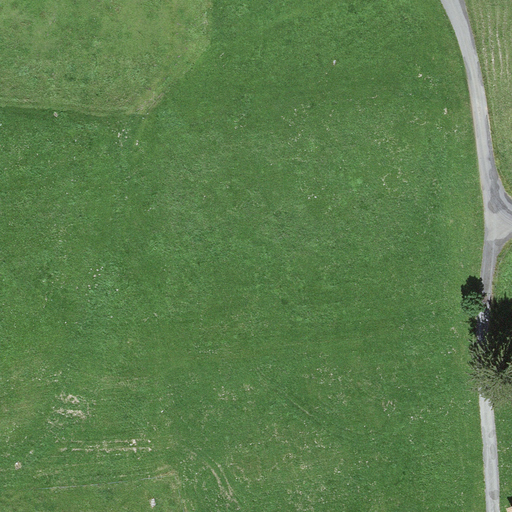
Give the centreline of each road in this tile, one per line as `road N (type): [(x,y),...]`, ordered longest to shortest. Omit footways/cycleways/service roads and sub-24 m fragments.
road 1 (track): [(508,207),(500,221),(492,370),(504,511)]
road 2 (track): [(511,211),(500,190),(481,51),(462,0)]
